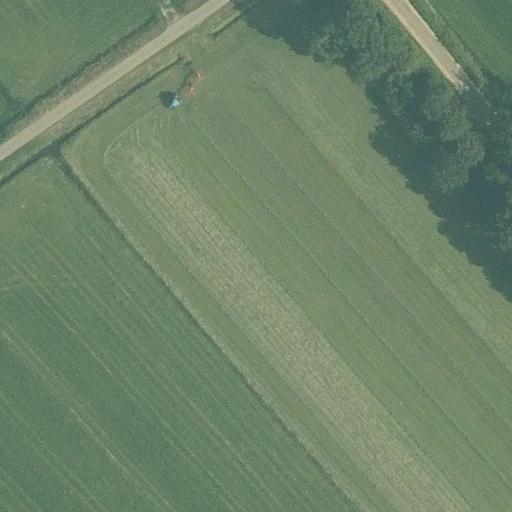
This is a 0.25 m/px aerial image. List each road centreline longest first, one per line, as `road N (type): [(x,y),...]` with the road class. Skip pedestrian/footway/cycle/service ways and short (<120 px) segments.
road 1 (unclassified): [(0,166),(227,0)]
road 2 (unclassified): [(511,165),(377,0)]
